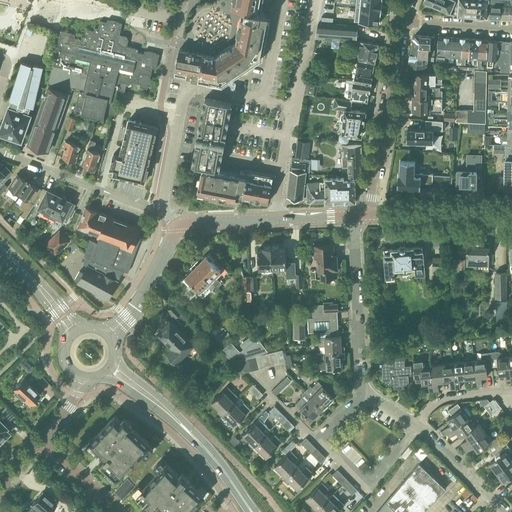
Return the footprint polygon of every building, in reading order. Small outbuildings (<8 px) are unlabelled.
[(205,54),(201,80),(223,85),(239,72),(241,74),(263,59),(271,18),(268,18),(269,15),(261,14),(263,0),(233,0),(232,9),(242,11),(236,42),(216,56),(205,54)] [(455,1),(452,0),(424,0),(423,3),(450,14),(455,1)] [(469,0),(459,0),(458,15),(468,16),(469,0)] [(469,0),(468,16),(477,16),(478,0),(469,0)] [(478,0),(477,16),(487,17),(487,0),(478,0)] [(491,0),(490,17),(500,18),(501,5),(501,0),(491,0)] [(500,18),(510,18),(510,2),(510,0),(501,0),(501,5),(500,18)] [(368,6),(368,12),(367,18),(384,20),(385,7),(368,6)] [(357,26),(347,25),(320,23),(318,23),(317,37),(356,41),(357,26)] [(431,36),(416,35),(413,37),(412,45),(435,47),(436,37),(431,36)] [(445,63),(447,37),(444,37),(438,37),(436,63),(445,63)] [(447,37),(445,63),(449,64),(449,57),(453,57),(454,38),(449,37),(447,37)] [(461,57),(462,38),(460,38),(454,38),(453,57),(457,57),(457,64),(461,64),(461,57)] [(462,38),(461,57),(461,64),(465,64),(465,58),(469,58),(471,39),(465,39),(465,38),(462,38)] [(471,39),(469,58),(473,58),(473,64),(475,64),(475,66),(477,66),(477,58),(479,39),(476,39),(471,39)] [(479,39),(477,58),(477,66),(477,69),(483,70),(483,66),(481,66),(482,59),(487,59),(487,40),(481,40),(481,39),(479,39)] [(487,40),(487,59),(497,59),(498,59),(499,42),(499,41),(487,40)] [(378,44),(356,41),(352,59),(375,63),(376,56),(377,56),(377,51),(378,44)] [(511,43),(499,42),(498,59),(497,59),(497,64),(501,65),(501,72),(509,72),(510,61),(511,62),(511,58),(511,57),(511,42),(511,43)] [(409,55),(434,57),(435,47),(412,45),(410,53),(410,52),(409,55)] [(201,80),(205,54),(179,49),(174,75),(192,78),(192,79),(199,81),(199,80),(201,80)] [(434,57),(409,55),(409,58),(408,65),(427,67),(428,61),(434,61),(434,57)] [(354,80),(371,83),(373,76),(372,75),(374,65),(357,62),(354,80)] [(413,85),(442,86),(444,86),(444,81),(440,78),(438,78),(438,74),(429,73),(413,72),(413,85)] [(489,79),(489,83),(511,83),(511,74),(509,75),(508,79),(489,79)] [(318,80),(308,78),(307,78),(305,94),(315,96),(318,80)] [(371,83),(354,80),(350,100),(352,100),(367,102),(369,91),(370,91),(371,83)] [(511,83),(489,83),(488,88),(508,88),(508,92),(511,92),(511,83)] [(413,97),(443,98),(444,90),(441,90),(442,86),(413,85),(413,97)] [(47,152),(61,113),(68,94),(49,87),(29,145),(47,152)] [(497,96),(497,101),(511,101),(511,92),(508,92),(501,92),(501,96),(497,96)] [(413,97),(412,111),(414,111),(414,113),(421,113),(421,111),(442,112),(443,98),(413,97)] [(193,163),(203,165),(219,168),(232,103),(205,98),(193,163)] [(360,136),(362,130),(365,111),(350,109),(352,100),(350,100),(335,98),(333,108),(344,110),(344,112),(343,112),(341,114),(340,119),(342,121),(343,121),(341,133),(339,135),(338,140),(340,142),(345,142),(347,141),(348,135),(360,136)] [(511,101),(497,101),(488,100),(488,105),(499,105),(499,109),(508,109),(511,109),(511,101)] [(31,107),(14,102),(11,109),(9,108),(0,133),(8,136),(7,137),(15,140),(15,138),(21,140),(30,116),(28,115),(31,107)] [(476,123),(485,123),(485,122),(486,122),(486,110),(474,110),(474,109),(468,109),(468,122),(476,123)] [(488,113),(488,117),(511,117),(511,109),(508,109),(508,114),(488,113)] [(456,121),(456,114),(444,113),(444,121),(446,121),(454,121),(456,121)] [(72,130),(76,118),(69,116),(65,128),(72,130)] [(511,117),(488,117),(487,125),(494,125),(494,122),(508,122),(508,127),(511,126),(511,117)] [(125,118),(116,148),(112,146),(106,169),(112,171),(110,174),(143,184),(159,125),(125,118)] [(416,129),(407,128),(407,142),(416,143),(416,145),(424,145),(424,143),(433,143),(434,130),(443,130),(443,120),(425,120),(425,128),(416,128),(416,129)] [(485,124),(476,123),(476,132),(485,133),(485,124)] [(90,125),(87,136),(92,137),(95,127),(90,125)] [(508,131),(487,130),(487,134),(492,134),(502,135),(511,134),(511,126),(508,127),(508,131)] [(511,134),(502,135),(502,140),(507,140),(507,144),(511,144),(511,134)] [(91,140),(85,155),(86,155),(83,164),(89,167),(88,169),(94,171),(101,153),(93,150),(96,142),(91,140)] [(296,155),(308,157),(310,142),(298,140),(296,155)] [(80,145),(66,141),(64,147),(66,148),(63,157),(68,159),(68,161),(74,163),(74,161),(76,161),(80,145)] [(511,144),(507,144),(493,144),(493,160),(505,160),(505,159),(510,160),(511,160),(511,144)] [(348,157),(349,179),(349,180),(355,179),(360,179),(360,165),(362,165),(362,145),(343,145),(343,157),(348,157)] [(481,155),(467,155),(467,171),(457,170),(457,187),(471,187),(471,186),(476,187),(477,180),(482,180),(482,173),(477,172),(477,165),(481,165),(481,164),(482,164),(482,157),(481,157),(481,155)] [(298,157),(292,157),(292,161),(291,169),(290,169),(287,196),(291,196),(291,197),(299,198),(299,197),(303,198),(306,171),(305,171),(306,162),(300,162),(300,159),(297,159),(298,157)] [(511,160),(510,160),(505,159),(505,160),(505,176),(499,176),(499,188),(505,188),(511,188),(511,160)] [(400,176),(399,189),(450,190),(450,176),(419,175),(419,164),(402,164),(401,176),(400,176)] [(219,168),(203,165),(198,194),(210,196),(209,199),(235,204),(236,199),(242,200),(243,198),(268,202),(273,176),(241,170),(240,175),(219,171),(219,168)] [(0,182),(2,184),(12,175),(11,174),(13,172),(6,166),(2,170),(3,171),(0,173),(0,182)] [(19,174),(9,187),(19,194),(20,194),(24,188),(29,181),(27,180),(28,179),(24,176),(23,177),(19,174)] [(356,201),(355,179),(349,180),(349,179),(344,179),(344,177),(325,178),(325,189),(326,189),(326,201),(356,201)] [(40,188),(29,181),(24,188),(20,194),(19,194),(25,199),(20,207),(25,210),(21,216),(24,218),(42,192),(39,190),(40,188)] [(5,182),(0,187),(0,194),(8,186),(5,182)] [(307,202),(326,201),(326,189),(325,189),(321,189),(321,182),(307,182),(307,202)] [(46,194),(42,192),(24,218),(28,221),(31,216),(35,218),(39,210),(42,211),(43,214),(49,217),(59,196),(58,195),(57,193),(54,192),(52,193),(48,191),(46,194)] [(59,196),(49,217),(54,219),(57,218),(58,217),(64,220),(71,212),(67,210),(71,202),(66,199),(66,198),(62,196),(60,197),(59,196)] [(108,299),(118,281),(117,281),(121,270),(127,272),(143,230),(106,216),(106,215),(91,209),(92,208),(87,206),(86,207),(85,207),(78,226),(100,233),(98,237),(100,238),(98,242),(90,239),(84,255),(88,257),(85,264),(89,266),(84,274),(80,271),(75,279),(80,282),(79,283),(108,299)] [(47,244),(56,253),(70,240),(60,231),(47,244)] [(78,246),(74,241),(67,248),(72,252),(78,246)] [(467,241),(467,242),(467,265),(488,266),(489,242),(487,242),(481,242),(476,242),(469,242),(467,241)] [(315,245),(315,247),(314,247),(313,247),(312,248),(311,248),(311,249),(311,250),(311,251),(311,252),(312,253),(313,254),(314,254),(315,254),(316,256),(317,256),(318,268),(315,268),(316,278),(336,276),(336,271),(337,271),(337,268),(338,268),(338,261),(337,261),(336,254),(333,255),(332,244),(324,244),(324,243),(316,244),(317,244),(315,245)] [(258,250),(259,270),(273,269),(271,246),(263,247),(263,249),(258,250)] [(280,246),(271,246),(273,269),(286,268),(287,278),(296,277),(297,287),(303,287),(302,273),(296,273),(295,262),(286,262),(286,248),(280,248),(280,246)] [(422,246),(384,250),(387,280),(395,279),(395,270),(399,269),(400,271),(402,271),(404,272),(408,271),(409,270),(410,269),(415,268),(416,275),(426,273),(424,258),(426,258),(425,249),(422,249),(422,246)] [(200,258),(194,264),(209,279),(215,286),(228,272),(209,253),(202,260),(200,258)] [(189,284),(203,298),(215,286),(209,279),(194,264),(188,270),(190,272),(184,279),(189,284)] [(495,272),(495,295),(506,295),(506,272),(495,272)] [(250,275),(243,276),(244,290),(251,289),(250,275)] [(324,303),(311,304),(312,317),(307,318),(308,332),(318,331),(319,346),(325,346),(326,353),(341,352),(342,352),(341,335),(337,335),(336,310),(324,311),(324,303)] [(336,303),(324,303),(324,311),(336,310),(337,310),(336,303)] [(182,312),(174,304),(168,310),(170,312),(169,313),(173,317),(174,317),(176,319),(182,312)] [(267,328),(286,327),(286,316),(267,317),(267,328)] [(304,316),(294,317),(294,339),(305,339),(304,316)] [(176,362),(178,360),(193,345),(167,318),(161,324),(164,328),(159,333),(167,341),(166,342),(169,345),(170,344),(174,349),(169,354),(176,362)] [(232,346),(224,353),(234,361),(248,358),(250,357),(249,356),(256,351),(260,355),(269,351),(263,341),(259,337),(241,352),(234,344),(232,346)] [(398,348),(388,348),(389,353),(380,353),(380,363),(382,363),(383,379),(403,392),(404,390),(404,384),(409,384),(408,374),(411,374),(411,365),(405,365),(404,357),(399,357),(398,348)] [(282,350),(276,351),(279,364),(286,362),(282,350)] [(268,353),(272,366),(279,364),(276,351),(268,353)] [(491,352),(491,355),(492,363),(492,367),(498,366),(499,375),(506,374),(507,383),(511,382),(509,362),(508,356),(502,356),(502,353),(499,351),(491,352)] [(326,353),(317,353),(318,369),(322,369),(322,367),(326,366),(327,369),(343,368),(341,352),(326,353)] [(491,355),(491,352),(482,353),(480,356),(480,359),(474,360),(476,371),(477,386),(482,385),(481,377),(488,376),(487,367),(492,367),(492,363),(491,355)] [(262,355),(265,367),(272,366),(268,353),(262,355)] [(265,367),(262,355),(255,356),(258,369),(265,367)] [(255,356),(250,357),(248,358),(251,371),(258,369),(255,356)] [(29,372),(33,367),(23,357),(18,363),(29,372)] [(251,371),(248,358),(234,361),(245,372),(251,371)] [(424,359),(413,361),(416,382),(422,381),(422,384),(428,383),(429,392),(434,391),(432,370),(431,365),(425,366),(424,359)] [(473,387),(477,386),(476,371),(474,360),(463,361),(464,368),(465,379),(472,378),(473,387)] [(460,379),(465,379),(464,368),(463,361),(453,362),(454,369),(456,388),(461,388),(460,379)] [(451,389),(456,388),(454,369),(453,362),(441,363),(443,376),(443,381),(450,381),(451,389)] [(438,382),(443,381),(443,376),(441,363),(431,365),(432,370),(434,391),(439,390),(438,382)] [(288,376),(283,381),(287,384),(289,385),(294,381),(288,376)] [(39,395),(35,390),(22,378),(11,390),(22,400),(23,398),(30,404),(38,396),(39,395)] [(310,386),(304,391),(322,409),(334,397),(318,381),(312,387),(310,386)] [(263,394),(253,384),(248,389),(258,399),(263,394)] [(223,413),(235,402),(239,398),(227,386),(212,402),(223,413)] [(302,394),(302,397),(295,404),(311,420),(322,409),(304,391),(302,394)] [(496,401),(493,399),(490,402),(494,408),(498,404),(496,401)] [(235,402),(223,413),(235,425),(250,410),(243,403),(239,407),(235,402)] [(444,429),(447,433),(460,423),(472,414),(465,405),(447,419),(451,424),(444,429)] [(279,421),(285,416),(275,406),(270,411),(279,421)] [(7,407),(2,412),(10,420),(15,415),(7,407)] [(507,415),(503,410),(498,414),(502,419),(507,415)] [(460,423),(447,433),(450,437),(456,432),(460,437),(464,434),(475,426),(474,426),(478,423),(472,414),(460,423)] [(99,451),(101,452),(101,453),(105,458),(100,464),(108,471),(104,475),(114,484),(142,454),(146,458),(153,450),(149,446),(150,445),(131,427),(132,426),(124,418),(121,421),(115,416),(86,446),(95,455),(99,451)] [(285,416),(279,421),(289,431),(295,426),(285,416)] [(270,430),(266,425),(259,418),(243,434),(255,446),(266,434),(270,430)] [(0,442),(0,443),(7,438),(5,436),(8,433),(5,430),(6,428),(0,421),(0,442)] [(478,423),(474,426),(475,426),(464,434),(468,439),(461,444),(464,448),(476,438),(485,432),(478,423)] [(476,438),(464,448),(467,452),(473,446),(477,452),(486,445),(489,448),(497,442),(495,438),(492,441),(485,432),(476,438)] [(271,439),(266,434),(255,446),(266,457),(282,441),(275,434),(271,439)] [(234,435),(229,440),(235,446),(240,441),(234,435)] [(311,453),(316,448),(306,438),(301,443),(311,453)] [(490,463),(496,472),(508,464),(511,460),(511,459),(508,454),(511,450),(503,438),(497,442),(489,448),(496,458),(490,463)] [(316,448),(311,453),(321,463),(326,458),(316,448)] [(297,466),(293,461),(297,457),(290,450),(274,466),(286,477),(297,466)] [(511,479),(511,460),(508,464),(496,472),(503,482),(510,477),(511,479)] [(144,506),(149,511),(150,511),(149,511),(189,511),(204,497),(189,482),(190,481),(182,473),(179,476),(166,464),(165,465),(161,461),(153,469),(157,473),(144,487),(138,483),(130,491),(145,505),(144,506)] [(302,471),(297,466),(286,477),(297,489),(313,473),(306,466),(302,471)] [(423,511),(446,488),(423,466),(379,511),(423,511)] [(342,485),(347,480),(337,470),(332,475),(342,485)] [(347,480),(342,485),(352,495),(357,490),(347,480)] [(329,498),(324,493),(329,489),(322,482),(306,498),(317,509),(329,498)] [(56,505),(56,504),(53,501),(55,499),(48,493),(46,496),(42,492),(31,505),(38,511),(58,511),(54,508),(56,505)] [(333,494),(329,498),(317,509),(320,511),(337,511),(345,505),(333,494)]
